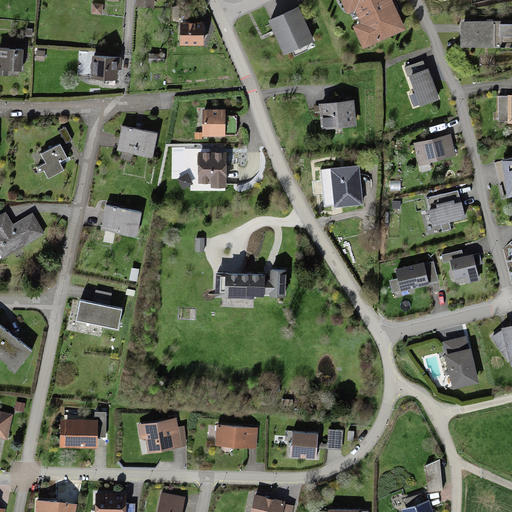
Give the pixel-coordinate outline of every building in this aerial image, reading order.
[(388,0),(352,0),(356,8),(355,8),(362,23),(363,22),(371,40),(401,27),(388,0)] [(296,8),(269,21),(284,52),(311,40),(296,8)] [(202,23),(181,23),(180,42),(201,42),(202,23)] [(511,43),(511,24),(462,24),(462,43),(511,43)] [(23,48),(0,46),(0,68),(21,69),(23,48)] [(120,57),(93,55),(92,75),(113,77),(114,66),(119,67),(120,57)] [(408,74),(411,73),(422,104),(437,99),(425,68),(412,73),(409,66),(405,67),(408,74)] [(511,96),(497,97),(497,114),(508,114),(508,121),(511,121),(511,96)] [(347,102),(320,104),(321,127),(353,124),(351,98),(347,98),(347,102)] [(202,111),(202,134),(235,134),(235,125),(222,125),(222,111),(202,111)] [(122,124),(117,149),(135,153),(135,149),(152,153),(157,131),(122,124)] [(65,127),(59,131),(66,142),(72,138),(65,127)] [(443,137),(416,143),(418,153),(416,154),(419,164),(427,163),(427,161),(454,156),(452,147),(445,148),(443,137)] [(60,143),(41,153),(46,162),(38,167),(37,168),(37,169),(37,170),(38,170),(39,171),(40,170),(43,169),(48,177),(64,168),(60,161),(68,157),(60,143)] [(198,154),(198,180),(212,180),(212,183),(224,183),(224,154),(198,154)] [(358,166),(331,167),(333,206),(360,204),(358,166)] [(185,173),(178,177),(184,185),(190,181),(185,173)] [(442,193),(426,197),(433,225),(464,216),(461,203),(453,205),(452,200),(445,202),(442,193)] [(105,205),(100,230),(118,233),(118,230),(135,233),(140,212),(105,205)] [(0,258),(43,233),(31,212),(9,225),(1,212),(0,212),(0,258)] [(194,236),(194,249),(202,249),(202,236),(194,236)] [(477,255),(450,262),(455,278),(466,275),(468,283),(477,281),(475,273),(476,273),(473,265),(479,263),(477,255)] [(433,260),(395,271),(401,291),(428,282),(424,269),(435,266),(433,260)] [(262,274),(217,274),(217,296),(253,297),(253,293),(262,294),(262,291),(270,291),(270,294),(284,294),(285,269),(270,269),(270,279),(262,279),(262,274)] [(80,299),(76,320),(117,327),(121,307),(109,305),(111,292),(95,289),(93,302),(80,299)] [(32,349),(0,324),(0,357),(16,369),(32,349)] [(510,365),(511,364),(511,324),(502,327),(502,328),(491,336),(506,358),(507,357),(510,365)] [(467,349),(447,354),(454,385),(475,381),(467,349)] [(297,395),(296,410),(305,410),(306,395),(297,395)] [(10,413),(0,410),(0,424),(1,424),(8,425),(10,413)] [(98,418),(98,422),(106,423),(106,412),(94,412),(94,418),(98,418)] [(176,426),(174,416),(145,422),(143,425),(147,448),(150,451),(168,447),(171,443),(168,427),(176,426)] [(65,444),(95,445),(95,422),(66,421),(65,431),(64,432),(65,434),(65,444)] [(254,433),(254,427),(218,425),(217,443),(248,445),(249,433),(254,433)] [(342,430),(334,430),(333,444),(341,445),(342,430)] [(317,432),(292,431),(291,439),(291,441),(291,443),(291,445),(291,447),(291,455),(316,457),(317,432)] [(426,464),(428,490),(443,489),(441,458),(426,464)] [(156,511),(180,511),(183,499),(161,494),(156,511)] [(96,495),(95,511),(134,511),(134,504),(124,503),(124,495),(96,495)] [(407,508),(405,508),(406,511),(427,511),(424,502),(422,502),(420,495),(404,500),(407,508)] [(72,511),(75,502),(65,501),(65,502),(56,502),(56,500),(37,500),(36,511),(72,511)] [(253,500),(251,511),(288,511),(289,507),(279,505),(279,504),(253,500)]
